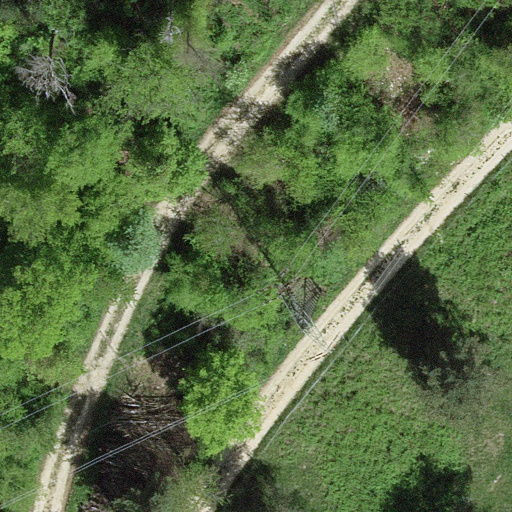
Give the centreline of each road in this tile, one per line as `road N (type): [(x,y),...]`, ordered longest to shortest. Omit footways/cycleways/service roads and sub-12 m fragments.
road 1 (track): [(47,511),(96,352),(197,173),(343,0)]
road 2 (track): [(214,511),(511,137)]
